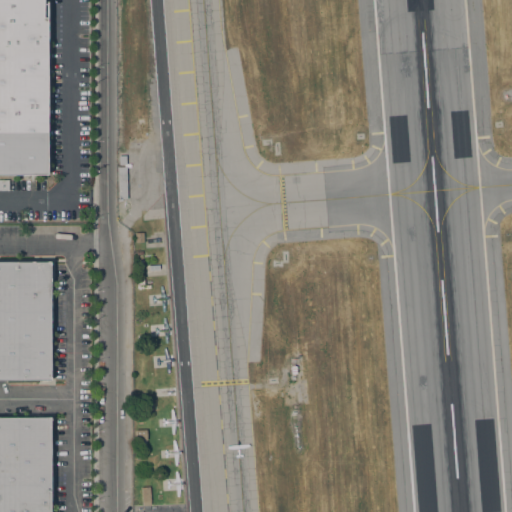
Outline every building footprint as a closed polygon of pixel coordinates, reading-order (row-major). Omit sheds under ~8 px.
[(0,0),(42,0),(42,18),(46,18),(45,175),(0,175),(0,0)] [(126,199),(121,199),(121,201),(118,201),(117,167),(125,167),(126,199)] [(0,180),(8,180),(8,190),(0,190),(0,180)] [(143,242),(143,245),(138,245),(138,242),(135,242),(135,233),(143,233),(143,242)] [(0,262),(49,262),(49,380),(0,380),(0,262)] [(143,422),(136,422),(136,418),(135,418),(135,415),(136,415),(136,412),(143,412),(143,422)] [(48,511),(0,511),(0,417),(49,417),(48,511)] [(146,430),(146,440),(139,441),(139,438),(135,439),(135,430),(146,430)] [(140,487),(149,487),(150,505),(142,506),(140,487)]
